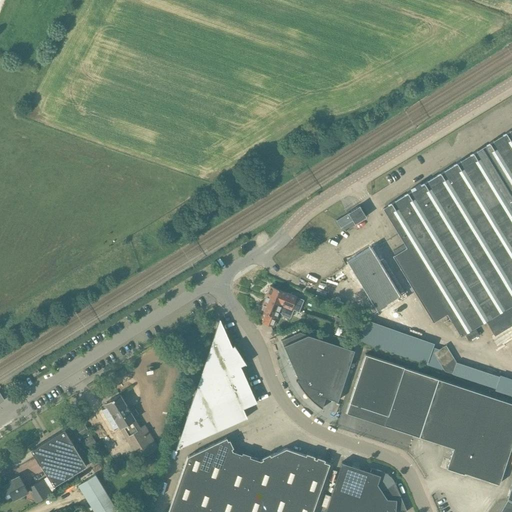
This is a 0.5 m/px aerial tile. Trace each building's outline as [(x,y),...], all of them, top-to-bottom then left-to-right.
[(511,130),(385,208),(408,247),(394,255),(434,322),(441,317),(447,326),(453,323),(447,314),(448,313),(454,322),(462,336),(471,331),(487,321),(496,335),(511,325),(511,130)] [(349,212),(350,213),(354,219),(356,222),(355,222),(356,224),(358,223),(358,222),(367,217),(368,216),(367,215),(362,206),(361,204),(359,205),(359,206),(351,211),(349,212)] [(337,222),(340,226),(341,228),(342,227),(352,220),(354,219),(350,213),(349,212),(337,220),(336,220),(337,222)] [(309,238),(299,261),(327,273),(345,262),(374,311),(400,296),(370,246),(369,247),(354,222),(339,231),(334,222),(309,238)] [(270,286),(265,298),(281,305),(283,306),(290,309),(296,296),(286,292),(270,286)] [(265,298),(260,311),(266,313),(265,314),(262,323),(271,326),(274,325),(277,318),(277,317),(276,317),(279,310),(283,312),(282,314),(289,316),(292,310),(290,309),(283,306),(281,305),(265,298)] [(334,323),(349,328),(349,326),(352,319),(343,316),(342,319),(336,317),(334,323)] [(232,346),(219,319),(176,449),(247,417),(242,408),(256,402),(240,366),(245,364),(246,364),(234,345),(233,345),(234,346),(232,346)] [(356,340),(427,364),(434,343),(364,319),(356,340)] [(480,335),(477,329),(466,335),(469,341),(480,335)] [(300,332),(281,341),(299,380),(297,381),(296,380),(297,382),(297,383),(298,384),(299,385),(301,389),(302,390),(303,391),(304,392),(305,393),(305,392),(307,391),(312,393),(310,398),(309,398),(310,399),(311,400),(312,401),(313,402),(314,402),(315,403),(315,404),(316,404),(317,405),(318,405),(319,406),(319,407),(320,407),(321,408),(322,408),(322,407),(325,397),(337,401),(354,350),(300,332)] [(446,345),(433,353),(445,371),(452,373),(452,374),(495,388),(495,390),(511,395),(511,378),(500,375),(499,376),(456,362),(456,361),(446,345)] [(404,367),(365,354),(349,403),(346,412),(419,437),(453,448),(446,468),(464,474),(465,473),(499,484),(511,444),(511,403),(438,379),(404,367)] [(108,409),(103,412),(112,427),(117,424),(120,428),(139,459),(153,450),(148,442),(153,439),(145,425),(140,428),(139,426),(133,417),(138,414),(135,408),(130,411),(120,394),(105,403),(108,409)] [(89,431),(82,421),(71,428),(77,438),(89,431)] [(73,443),(64,429),(31,450),(39,464),(40,464),(53,486),(86,465),(73,443)] [(79,442),(80,444),(82,443),(86,451),(97,444),(91,435),(79,442)] [(210,511),(232,450),(226,438),(187,456),(167,511),(210,511)] [(260,460),(242,511),(263,511),(286,448),(260,460)] [(286,448),(263,511),(312,511),(329,463),(286,448)] [(242,511),(260,460),(232,450),(210,511),(242,511)] [(327,511),(350,511),(396,482),(395,482),(393,480),(392,479),(391,477),(390,476),(389,475),(387,474),(386,473),(384,472),(370,467),(370,468),(371,468),(370,472),(342,462),(325,511),(327,511)] [(110,511),(116,509),(95,474),(77,485),(93,511),(110,511)] [(28,492),(19,475),(9,481),(10,483),(0,488),(6,499),(11,496),(13,500),(28,492)] [(55,491),(46,476),(33,484),(34,485),(29,488),(32,492),(30,493),(35,503),(55,491)] [(396,482),(350,511),(327,511),(325,511),(324,511),(395,511),(395,510),(405,511),(406,511),(407,511),(395,483),(396,482)] [(511,511),(511,502),(507,499),(499,511),(511,511)]
